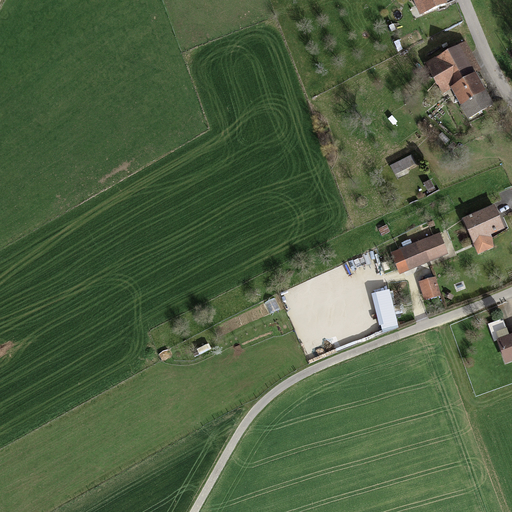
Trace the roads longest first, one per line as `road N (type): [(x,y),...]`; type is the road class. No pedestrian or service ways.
road 1 (track): [(378,344),(274,391),(251,412),(193,511)]
road 2 (residential): [(511,291),(378,344)]
